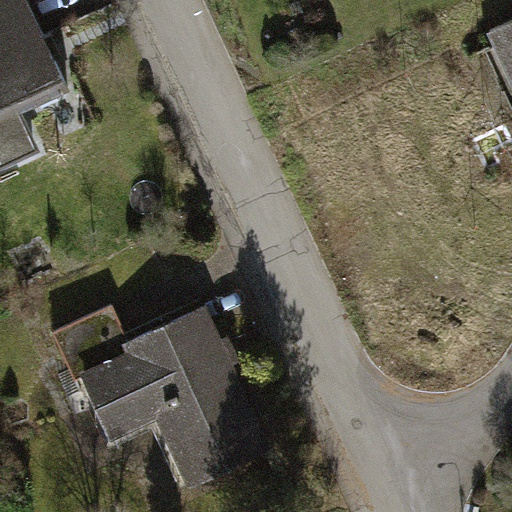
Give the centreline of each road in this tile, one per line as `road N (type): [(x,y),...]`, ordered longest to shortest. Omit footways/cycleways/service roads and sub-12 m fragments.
road 1 (residential): [(402,510),(170,0)]
road 2 (residential): [(511,386),(402,510)]
